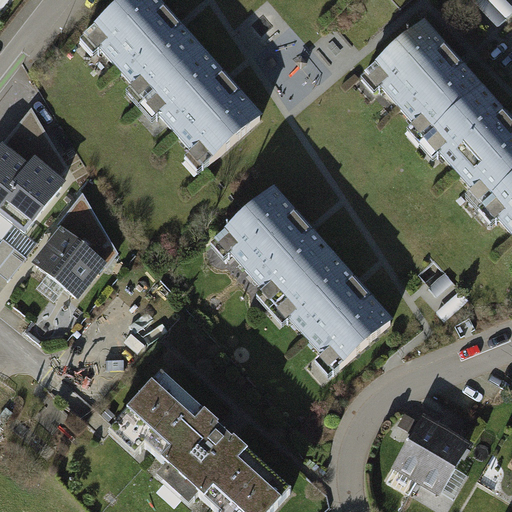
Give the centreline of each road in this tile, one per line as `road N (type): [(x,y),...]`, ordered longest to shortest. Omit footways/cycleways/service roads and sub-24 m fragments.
road 1 (residential): [(353,511),(347,450),(396,388),(511,344)]
road 2 (residential): [(0,328),(76,386),(100,356)]
